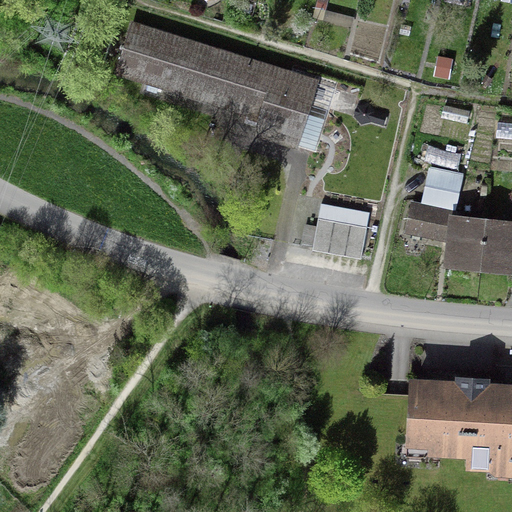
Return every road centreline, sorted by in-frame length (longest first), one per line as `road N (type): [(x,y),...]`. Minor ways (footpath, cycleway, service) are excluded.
road 1 (residential): [(362,308),(137,257),(0,196)]
road 2 (residential): [(130,0),(416,88)]
road 3 (track): [(208,278),(42,511)]
road 4 (residential): [(416,88),(362,308)]
road 5 (residential): [(511,323),(362,308)]
